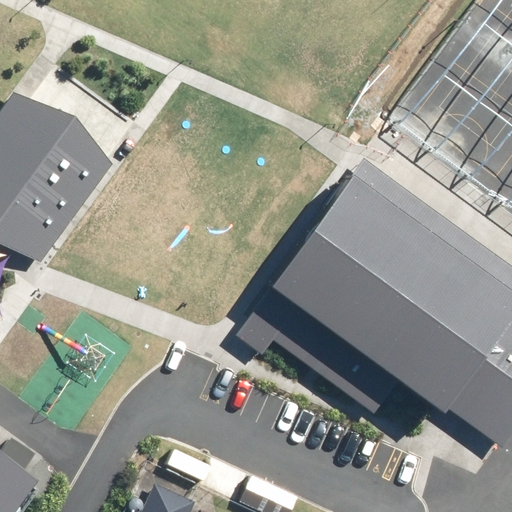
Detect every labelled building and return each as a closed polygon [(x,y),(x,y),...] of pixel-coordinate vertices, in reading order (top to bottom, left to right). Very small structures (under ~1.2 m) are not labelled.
[(438,124),(424,136),(458,177),(511,132),(511,46),(499,31),(511,19),(511,7),(505,0),(441,0),(418,20),(443,50),(430,61),(455,91),(428,113),(438,124)] [(16,89),(0,109),(0,250),(35,265),(113,162),(75,114),(16,89)] [(356,92),(322,118),(342,144),(375,119),(356,92)] [(511,274),(352,158),(221,338),(265,370),(280,350),(360,409),(378,385),(479,458),(511,412),(511,274)] [(202,199),(156,180),(133,237),(179,256),(202,199)] [(228,234),(211,227),(195,265),(212,272),(228,234)] [(125,259),(106,248),(87,283),(106,294),(125,259)] [(170,274),(141,262),(133,281),(162,293),(170,274)] [(208,279),(189,270),(172,307),(191,315),(208,279)] [(0,511),(1,511),(20,489),(0,476),(0,511)] [(189,511),(195,500),(150,481),(136,511),(189,511)]
